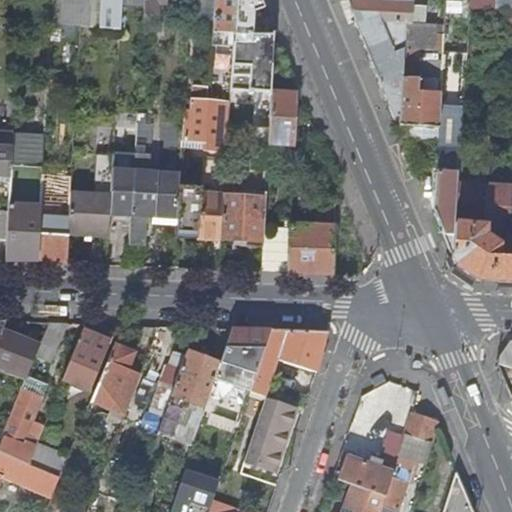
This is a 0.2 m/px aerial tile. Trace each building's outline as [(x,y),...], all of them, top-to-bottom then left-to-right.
[(29,0),(29,9),(28,21),(40,23),(41,0),(29,0)] [(41,0),(40,23),(52,24),(59,25),(60,25),(62,0),(41,0)] [(91,28),(93,4),(93,1),(85,0),(62,0),(60,25),(80,27),(91,28)] [(102,0),(102,5),(101,29),(121,29),(123,0),(102,0)] [(166,30),(168,0),(146,0),(144,27),(166,30)] [(213,0),(191,0),(191,20),(195,20),(212,21),(213,0)] [(215,0),(213,34),(235,36),(237,15),(238,15),(238,0),(215,0)] [(412,3),(405,2),(382,1),(363,0),(345,0),(352,18),(394,119),(400,116),(401,78),(441,80),(444,27),(411,25),(412,3)] [(496,0),(470,0),(470,9),(495,11),(496,0)] [(511,0),(496,0),(495,11),(503,11),(511,11),(511,0)] [(91,28),(101,29),(102,5),(93,4),(91,28)] [(16,20),(28,21),(29,9),(17,9),(16,20)] [(502,24),(503,11),(495,11),(470,9),(469,22),(502,24)] [(511,11),(503,11),(502,24),(501,32),(511,32),(511,11)] [(212,21),(195,20),(194,27),(212,28),(212,21)] [(79,37),(80,27),(60,25),(59,25),(59,35),(79,37)] [(406,127),(439,128),(441,80),(401,78),(400,116),(400,126),(406,127)] [(269,145),(294,147),(297,96),(277,94),(278,89),(272,88),(271,106),(269,145)] [(194,101),(208,102),(209,92),(195,91),(194,101)] [(139,98),(117,97),(115,128),(132,130),(137,130),(138,114),(139,98)] [(182,142),(205,144),(208,103),(185,102),(183,127),(182,142)] [(231,105),(208,103),(205,144),(204,152),(227,154),(231,105)] [(251,173),(267,174),(269,145),(271,106),(258,105),(255,154),(252,154),(251,173)] [(158,173),(180,174),(181,162),(182,142),(183,127),(173,127),(173,114),(162,113),(158,173)] [(143,164),(148,165),(150,126),(146,126),(146,114),(138,114),(137,130),(136,140),(135,171),(142,172),(143,164)] [(436,173),(439,128),(406,127),(404,141),(418,172),(436,173)] [(132,130),(115,128),(115,138),(131,139),(132,130)] [(436,173),(434,211),(453,258),(455,226),(457,207),(458,183),(457,183),(459,150),(461,150),(462,128),(439,128),(436,173)] [(14,134),(0,132),(0,177),(11,178),(12,166),(14,134)] [(12,166),(44,168),(45,135),(14,134),(12,166)] [(131,139),(115,138),(114,153),(123,153),(121,170),(135,171),(136,140),(131,139)] [(123,153),(114,153),(113,170),(121,170),(123,153)] [(38,262),(42,194),(44,168),(12,166),(11,178),(11,183),(9,206),(9,214),(7,243),(5,262),(38,262)] [(110,216),(113,170),(95,169),(94,194),(71,193),(68,236),(109,239),(110,216)] [(121,170),(113,170),(110,216),(132,218),(135,171),(121,170)] [(147,172),(142,172),(135,171),(132,218),(132,223),(131,238),(130,246),(148,247),(148,242),(149,225),(155,226),(177,227),(177,221),(179,188),(180,174),(158,173),(147,172)] [(2,206),(9,206),(11,183),(3,182),(2,206)] [(511,190),(511,186),(458,183),(457,207),(472,208),(471,222),(477,222),(477,228),(455,226),(453,259),(456,266),(477,280),(485,280),(511,281),(511,237),(509,237),(509,245),(503,250),(497,246),(500,240),(503,231),(509,231),(511,190)] [(201,190),(179,188),(177,221),(199,222),(201,195),(201,190)] [(67,264),(68,236),(58,236),(61,195),(42,194),(38,262),(67,264)] [(210,195),(201,195),(199,222),(198,238),(221,240),(224,196),(210,195)] [(221,240),(263,242),(263,237),(266,199),(224,196),(221,240)] [(0,242),(7,243),(9,214),(0,213),(0,242)] [(335,228),(290,225),(289,239),(288,273),(333,275),(334,243),(335,228)] [(289,239),(263,237),(263,242),(261,272),(288,273),(289,239)] [(353,244),(334,243),(333,275),(352,276),(352,267),(359,268),(359,254),(353,253),(353,244)] [(139,259),(129,258),(129,267),(138,267),(139,259)] [(23,340),(16,337),(2,332),(6,322),(0,322),(0,369),(11,373),(26,379),(27,377),(35,357),(40,346),(23,340)] [(51,364),(69,325),(49,325),(40,346),(35,357),(51,364)] [(215,378),(250,390),(270,331),(231,329),(220,364),(215,378)] [(250,393),(266,398),(279,360),(318,373),(327,332),(270,331),(250,390),(249,393),(250,393)] [(103,341),(96,338),(83,333),(63,380),(91,392),(111,344),(103,341)] [(114,345),(123,349),(125,343),(116,340),(114,345)] [(498,366),(511,370),(511,341),(511,342),(497,363),(498,366)] [(125,416),(140,375),(129,371),(136,354),(123,349),(114,345),(88,411),(92,413),(96,405),(125,416)] [(176,419),(199,427),(202,416),(212,388),(215,378),(220,364),(207,360),(209,354),(201,350),(199,357),(187,352),(186,356),(166,412),(177,416),(176,419)] [(151,415),(163,420),(166,412),(186,356),(173,352),(151,415)] [(48,386),(27,377),(26,379),(10,416),(0,439),(0,452),(29,464),(36,447),(24,442),(48,386)] [(266,398),(250,393),(248,398),(264,403),(266,398)] [(293,414),(264,403),(261,411),(291,421),(293,414)] [(274,472),(291,421),(261,411),(244,461),(274,472)] [(436,422),(413,415),(406,437),(387,497),(383,507),(400,511),(402,511),(418,462),(423,464),(436,422)] [(174,424),(163,420),(157,436),(168,441),(174,424)] [(387,497),(406,437),(390,431),(378,467),(346,457),(337,481),(352,485),(368,491),(372,492),(387,497)] [(70,457),(37,444),(36,447),(29,464),(61,478),(70,457)] [(60,479),(0,453),(0,481),(2,477),(53,499),(60,479)] [(161,511),(202,511),(211,481),(173,471),(161,511)] [(471,511),(456,474),(448,504),(445,511),(471,511)] [(366,509),(372,492),(368,491),(352,485),(342,511),(372,511),(373,511),(366,509)] [(372,511),(381,511),(383,507),(387,497),(372,492),(366,509),(373,511),(372,511)]
